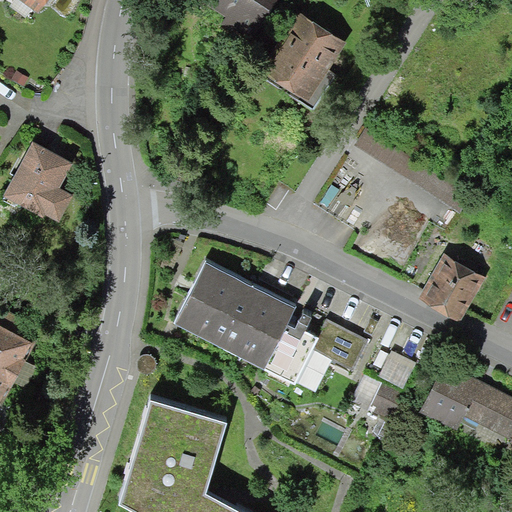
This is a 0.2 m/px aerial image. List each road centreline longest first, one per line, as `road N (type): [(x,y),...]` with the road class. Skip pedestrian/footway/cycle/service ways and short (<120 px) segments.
road 1 (residential): [(511,358),(231,217),(120,202)]
road 2 (residential): [(69,511),(122,292),(120,202)]
road 3 (residential): [(120,202),(110,70),(122,0)]
